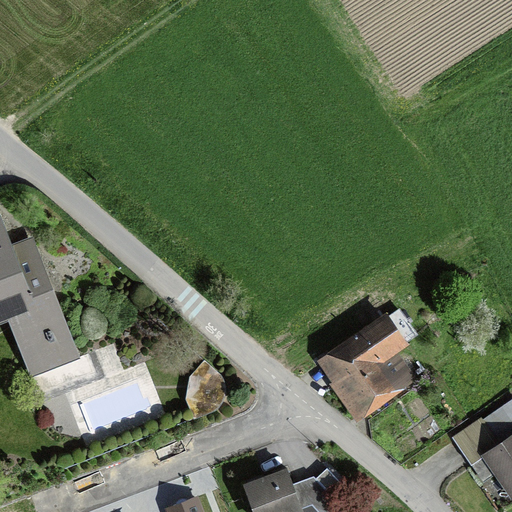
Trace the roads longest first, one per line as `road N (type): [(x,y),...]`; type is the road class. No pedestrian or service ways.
road 1 (residential): [(26,158),(308,392)]
road 2 (residential): [(308,392),(39,511)]
road 3 (residential): [(308,392),(451,511)]
